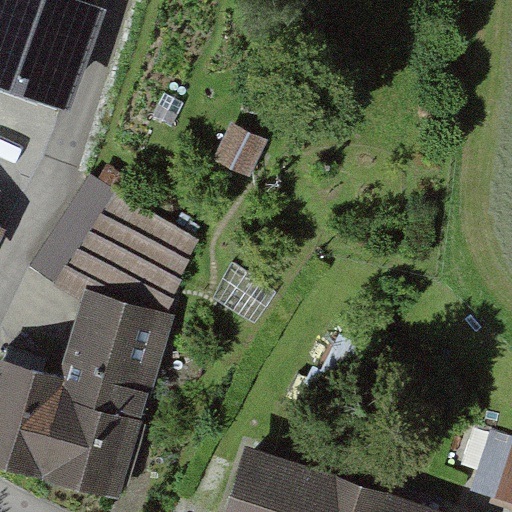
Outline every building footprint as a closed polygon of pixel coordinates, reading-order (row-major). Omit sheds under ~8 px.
[(102,2),(96,0),(0,0),(0,72),(65,98),(102,2)] [(186,103),(170,93),(156,119),(172,128),(186,103)] [(267,136),(235,120),(218,155),(249,171),(267,136)] [(95,175),(35,263),(75,291),(160,317),(197,239),(95,175)] [(0,236),(9,220),(0,214),(0,236)] [(60,373),(2,355),(0,360),(0,453),(117,490),(173,311),(87,284),(60,373)] [(511,436),(494,429),(474,482),(511,496),(511,436)] [(450,511),(250,445),(227,511),(450,511)]
